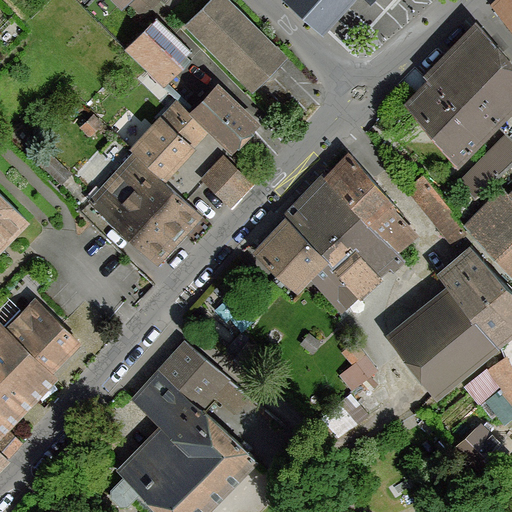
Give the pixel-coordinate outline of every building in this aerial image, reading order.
[(129,0),(128,1),(144,18),(161,0),(129,0)] [(282,57),(225,0),(216,0),(192,24),(253,86),(282,57)] [(293,0),(324,28),(350,0),(293,0)] [(511,26),(511,0),(500,0),(495,6),(511,26)] [(151,73),(166,88),(192,60),(188,55),(193,50),(158,16),(150,24),(126,49),(151,73)] [(480,140),(497,123),(511,107),(511,63),(482,29),(430,81),(480,140)] [(480,140),(430,81),(412,101),(461,160),(480,140)] [(256,121),(220,86),(193,114),(209,129),(230,148),(256,121)] [(209,129),(193,114),(179,101),(134,149),(138,152),(165,177),(209,129)] [(511,107),(497,123),(510,136),(511,133),(511,107)] [(102,123),(94,115),(83,127),(91,135),(102,123)] [(511,164),(511,137),(510,136),(485,161),(496,175),(498,178),(511,164)] [(202,215),(135,153),(92,201),(158,263),(202,215)] [(351,154),(329,177),(363,213),(370,221),(393,201),(351,154)] [(227,158),(205,181),(233,205),(253,183),(227,158)] [(496,175),(485,161),(468,178),(477,190),(496,175)] [(424,175),(408,188),(429,213),(445,201),(424,175)] [(329,177),(316,191),(348,227),(363,213),(329,177)] [(316,191),(290,219),(325,256),(340,240),(372,276),(388,262),(393,268),(404,258),(395,249),(370,221),(363,213),(348,227),(316,191)] [(0,247),(27,219),(0,192),(0,247)] [(511,237),(511,200),(511,201),(506,195),(489,213),(511,237)] [(405,215),(393,201),(370,221),(395,249),(415,232),(402,217),(405,215)] [(451,209),(445,201),(429,213),(453,242),(467,231),(451,209)] [(511,275),(511,274),(511,237),(489,213),(471,230),(511,275)] [(310,273),(325,256),(290,219),(260,250),(284,274),(293,264),(306,278),(310,273)] [(325,256),(310,273),(342,310),(375,280),(372,276),(340,240),(325,256)] [(455,291),(498,343),(511,331),(511,289),(480,252),(446,281),(455,291)] [(437,393),(498,343),(455,291),(395,339),(437,393)] [(18,296),(3,306),(12,318),(27,308),(18,296)] [(37,301),(7,332),(49,372),(79,341),(37,301)] [(7,332),(0,339),(0,378),(22,400),(49,372),(7,332)] [(167,375),(203,405),(215,393),(228,377),(189,345),(164,373),(167,375)] [(366,355),(342,374),(356,389),(378,370),(366,355)] [(511,369),(508,362),(501,367),(506,374),(498,379),(507,392),(506,393),(511,400),(511,369)] [(203,405),(167,375),(141,403),(172,433),(129,477),(143,490),(164,511),(202,511),(258,457),(203,405)] [(251,397),(228,377),(215,393),(237,412),(251,397)] [(0,378),(0,422),(22,400),(0,378)] [(485,472),(505,453),(478,426),(458,445),(485,472)] [(0,469),(10,459),(0,449),(0,469)] [(143,490),(129,477),(116,490),(115,497),(122,504),(129,504),(143,490)]
